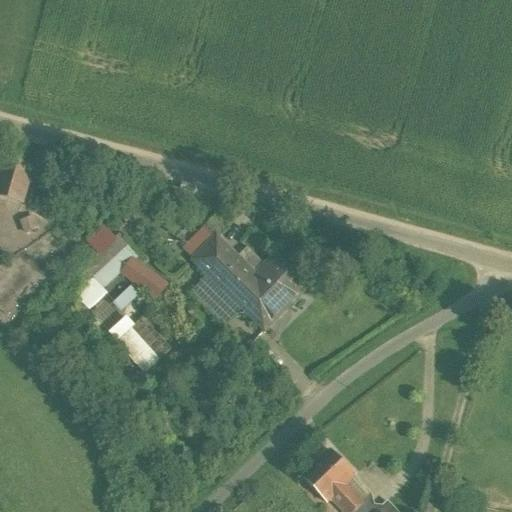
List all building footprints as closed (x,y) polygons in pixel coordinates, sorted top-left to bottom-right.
[(34,175),(5,167),(0,184),(0,199),(25,206),(34,175)] [(256,277),(217,239),(194,262),(265,331),(307,288),(275,257),(256,277)] [(131,259),(120,278),(160,299),(171,280),(131,259)] [(145,319),(134,328),(163,358),(173,348),(145,319)] [(129,332),(117,343),(146,374),(158,363),(129,332)] [(332,452),(303,479),(326,504),(332,499),(344,511),(343,511),(356,511),(364,505),(346,486),(355,476),(332,452)]
